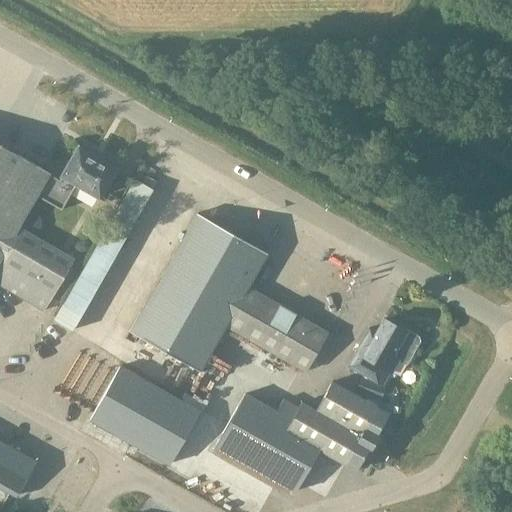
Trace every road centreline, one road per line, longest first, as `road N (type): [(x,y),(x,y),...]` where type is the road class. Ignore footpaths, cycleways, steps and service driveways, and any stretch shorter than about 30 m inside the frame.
road 1 (unclassified): [(511,328),(0,37)]
road 2 (unclassified): [(511,349),(434,477),(324,511)]
road 3 (unclassified): [(115,464),(0,396)]
